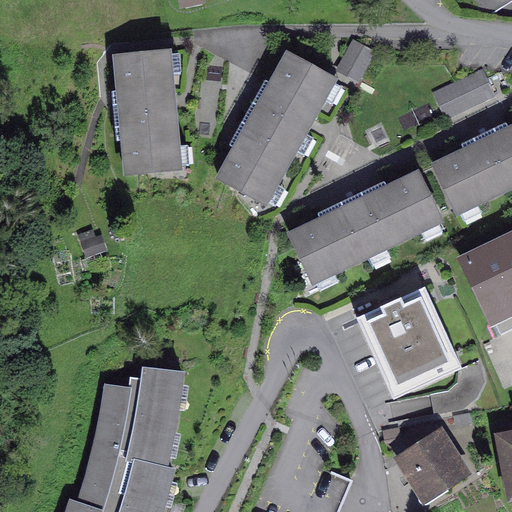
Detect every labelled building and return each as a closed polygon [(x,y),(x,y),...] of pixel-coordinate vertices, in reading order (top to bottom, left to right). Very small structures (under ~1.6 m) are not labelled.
[(175,0),(177,11),(242,0),(175,0)] [(354,46),(340,75),(359,84),(373,55),(354,46)] [(170,54),(119,57),(127,181),(178,178),(170,54)] [(336,85),(289,58),(215,188),(263,214),(336,85)] [(494,99),(483,72),(434,92),(446,119),(494,99)] [(511,136),(432,173),(454,222),(511,195),(511,136)] [(440,228),(418,179),(292,236),(313,285),(440,228)] [(482,271),(466,278),(476,301),(490,295),(495,307),(511,299),(511,239),(475,256),(482,271)] [(461,368),(426,288),(357,318),(393,398),(461,368)] [(176,511),(189,469),(183,468),(197,373),(156,367),(154,381),(139,379),(138,389),(107,385),(100,436),(82,502),(73,499),(68,511),(176,511)] [(466,472),(440,434),(401,460),(426,498),(466,472)] [(511,435),(501,438),(511,494),(511,435)]
